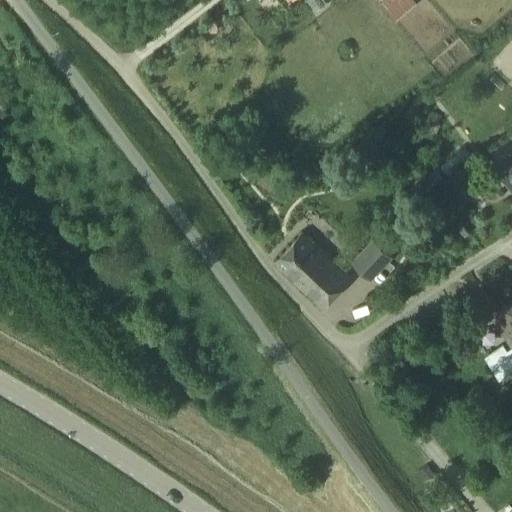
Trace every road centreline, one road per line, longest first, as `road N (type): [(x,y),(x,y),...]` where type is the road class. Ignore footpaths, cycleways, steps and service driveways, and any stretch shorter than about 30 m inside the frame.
road 1 (residential): [(45,0),(122,68),(275,276),(348,349),(481,511)]
road 2 (unclassified): [(391,511),(15,0)]
road 3 (tertiary): [(197,511),(0,384)]
